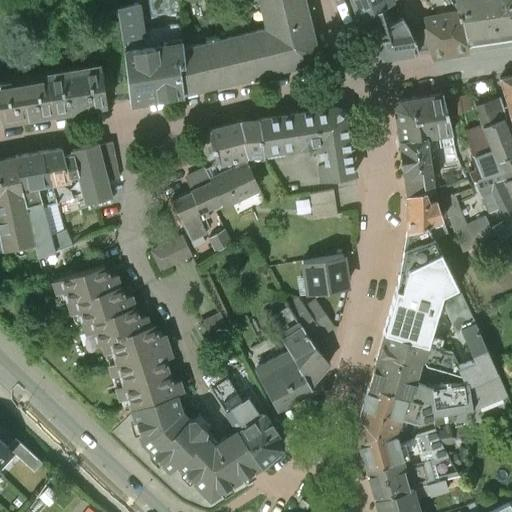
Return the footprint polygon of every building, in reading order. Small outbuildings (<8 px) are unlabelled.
[(259,0),(266,27),(237,34),(182,47),(183,63),(178,64),(182,93),(311,62),(317,52),(304,0),(259,0)] [(231,0),(231,1),(231,3),(230,6),(237,34),(266,27),(259,0),(231,0)] [(351,0),(359,19),(366,15),(384,5),(392,0),(351,0)] [(451,0),(429,0),(433,4),(429,7),(432,11),(436,8),(440,14),(459,11),(451,0)] [(511,0),(451,0),(459,11),(466,47),(511,39),(511,0)] [(136,2),(116,6),(121,38),(122,37),(122,39),(141,37),(138,15),(151,12),(150,7),(136,8),(136,2)] [(401,17),(395,23),(388,24),(384,5),(366,15),(377,51),(386,57),(417,52),(415,41),(414,41),(407,27),(401,17)] [(440,14),(423,17),(431,55),(466,49),(466,47),(459,11),(440,14)] [(178,13),(173,13),(174,19),(169,19),(170,35),(169,36),(170,59),(177,58),(178,64),(183,63),(182,47),(182,40),(178,13)] [(160,44),(124,50),(129,101),(182,93),(178,64),(177,58),(170,59),(163,61),(160,44)] [(100,64),(47,73),(52,112),(105,104),(103,94),(104,94),(100,64)] [(47,73),(0,80),(0,120),(0,121),(52,112),(47,73)] [(511,76),(500,79),(511,114),(511,76)] [(467,91),(448,96),(452,113),(471,109),(467,91)] [(442,94),(427,96),(419,97),(421,105),(426,134),(429,153),(436,152),(434,136),(451,132),(442,94)] [(417,98),(400,100),(395,107),(399,140),(426,134),(421,105),(419,97),(417,97),(417,98)] [(511,151),(511,139),(497,99),(476,107),(498,160),(511,151)] [(337,107),(258,119),(262,152),(301,146),(301,147),(309,151),(312,145),(312,142),(316,141),(321,178),(355,173),(346,114),(337,107)] [(258,119),(243,120),(246,155),(262,153),(262,152),(258,119)] [(239,121),(210,128),(220,173),(209,177),(211,182),(221,201),(222,203),(256,184),(246,155),(243,120),(239,121)] [(484,127),(475,131),(482,152),(473,155),(477,167),(465,171),(467,178),(473,187),(477,185),(506,175),(498,160),(484,127)] [(426,134),(399,140),(406,194),(424,189),(423,184),(421,164),(430,164),(429,153),(426,134)] [(112,142),(97,145),(106,180),(119,177),(112,142)] [(96,144),(72,150),(73,153),(79,176),(85,201),(110,195),(106,180),(97,145),(96,144)] [(61,148),(42,151),(56,201),(70,198),(69,191),(62,187),(61,181),(70,180),(70,178),(79,176),(73,153),(63,156),(61,148)] [(56,201),(42,151),(15,156),(22,188),(37,186),(42,206),(56,202),(56,201)] [(15,156),(0,158),(0,239),(1,244),(2,250),(34,243),(27,220),(27,219),(20,188),(22,188),(15,156)] [(458,157),(442,161),(449,184),(467,178),(465,171),(464,171),(458,157)] [(204,168),(186,177),(192,190),(193,190),(211,182),(204,168)] [(506,175),(477,185),(488,212),(497,209),(501,217),(509,222),(511,220),(511,188),(507,178),(506,175)] [(211,182),(193,190),(201,209),(206,207),(221,201),(211,182)] [(56,202),(42,206),(37,186),(22,188),(20,188),(27,219),(27,220),(34,243),(37,254),(73,245),(60,217),(56,202)] [(333,189),(310,192),(313,214),(337,210),(333,189)] [(428,201),(424,189),(406,194),(408,232),(428,223),(434,236),(445,231),(439,219),(442,217),(436,199),(428,201)] [(192,190),(171,200),(190,239),(202,234),(206,232),(201,220),(209,215),(206,207),(201,209),(193,190),(192,190)] [(484,217),(466,225),(466,224),(455,230),(463,249),(477,242),(495,233),(491,226),(489,227),(484,217)] [(507,234),(499,222),(491,226),(495,233),(500,240),(507,234)] [(442,293),(436,313),(459,319),(463,328),(458,329),(462,340),(467,338),(475,358),(460,364),(463,369),(468,378),(468,381),(493,371),(494,373),(498,371),(494,363),(470,308),(466,300),(434,236),(428,223),(412,230),(442,293)] [(223,228),(210,237),(215,251),(231,241),(223,228)] [(442,293),(412,230),(408,232),(399,280),(442,293)] [(495,233),(477,242),(480,250),(500,240),(495,233)] [(202,234),(190,239),(194,246),(205,241),(202,234)] [(182,235),(151,250),(160,268),(191,253),(182,235)] [(342,253),(302,260),(304,276),(307,276),(309,292),(324,289),(323,286),(347,282),(342,253)] [(103,263),(53,279),(56,288),(60,290),(65,288),(71,308),(75,310),(79,309),(86,329),(89,330),(94,329),(98,341),(102,340),(104,348),(108,350),(113,348),(116,359),(109,362),(112,371),(115,373),(120,371),(124,382),(116,385),(119,394),(123,396),(128,395),(131,405),(181,389),(178,380),(176,379),(170,381),(162,357),(169,355),(170,354),(163,334),(161,333),(155,335),(151,323),(148,324),(145,315),(143,314),(136,316),(130,294),(128,293),(122,295),(115,274),(113,273),(107,275),(103,263)] [(442,293),(399,280),(384,331),(427,344),(436,313),(442,293)] [(315,301),(305,307),(311,315),(320,308),(315,301)] [(310,383),(292,353),(301,346),(313,342),(305,332),(288,304),(271,314),(283,334),(280,335),(289,350),(274,358),(297,397),(312,388),(310,383)] [(320,308),(311,315),(322,330),(331,324),(320,308)] [(217,313),(202,320),(211,339),(226,331),(217,313)] [(427,344),(384,331),(369,384),(405,394),(420,398),(424,386),(413,383),(420,359),(424,355),(427,344)] [(313,342),(301,346),(292,353),(310,383),(328,363),(313,342)] [(453,352),(427,344),(424,355),(425,362),(463,369),(460,364),(453,352)] [(208,346),(198,351),(208,370),(218,365),(208,346)] [(274,358),(255,369),(276,408),(297,397),(274,358)] [(280,439),(263,413),(252,420),(245,405),(226,374),(209,385),(237,428),(237,429),(260,464),(279,447),(281,439),(280,439)] [(468,378),(429,388),(427,398),(432,414),(472,407),(468,381),(468,378)] [(405,394),(369,384),(359,417),(359,441),(362,452),(398,442),(394,430),(405,394)] [(174,392),(131,406),(142,439),(170,468),(177,461),(210,496),(260,464),(237,429),(218,441),(213,445),(204,435),(206,428),(195,417),(188,418),(180,410),(174,392)] [(439,438),(436,427),(415,434),(431,481),(445,478),(459,474),(439,438)] [(42,462),(15,438),(7,446),(11,450),(33,471),(42,462)] [(7,446),(0,439),(0,461),(11,450),(7,446)] [(398,442),(362,452),(375,497),(408,487),(404,468),(405,468),(398,442)] [(431,481),(426,483),(430,494),(448,489),(445,478),(431,481)] [(58,495),(48,485),(38,496),(48,505),(57,496),(58,495)] [(408,487),(375,497),(379,511),(419,511),(412,486),(408,487)] [(511,511),(511,500),(489,511),(511,511)]
